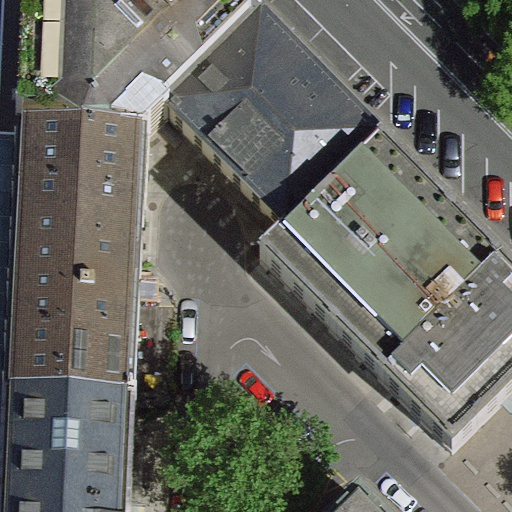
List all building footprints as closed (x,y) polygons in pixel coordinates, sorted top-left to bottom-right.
[(172,120),(259,32),(226,0),(2,0),(0,70),(0,140),(151,148),(172,120)] [(172,120),(290,236),(378,148),(259,32),(172,120)] [(0,408),(140,414),(151,148),(0,140),(0,408)] [(290,236),(408,362),(503,271),(472,240),(378,148),(290,236)] [(511,279),(503,271),(408,362),(449,409),(496,363),(511,349),(511,279)] [(135,511),(140,414),(0,408),(0,511),(135,511)]
